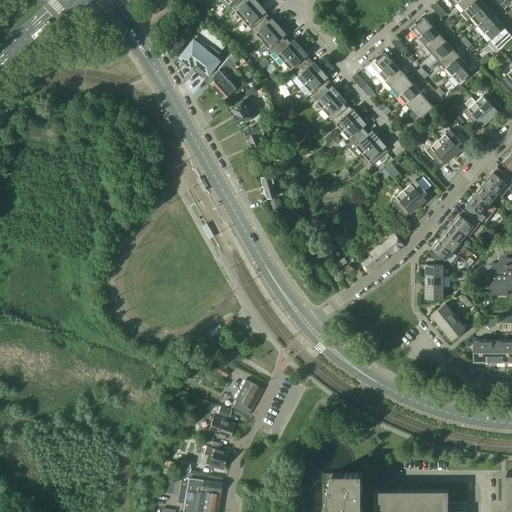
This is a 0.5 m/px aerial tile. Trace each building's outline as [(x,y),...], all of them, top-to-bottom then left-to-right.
[(240,0),(232,7),(242,19),(259,3),(257,1),(255,0),(240,0)] [(460,0),(458,2),(465,10),(475,0),(460,0)] [(468,21),(471,17),(485,5),(480,0),(475,0),(465,10),(461,13),(468,21)] [(511,2),(509,0),(505,0),(500,5),(504,9),(511,2)] [(259,3),(242,19),(252,30),(268,16),(264,12),(263,10),(263,9),(262,7),(261,5),(259,3)] [(445,13),(436,3),(431,7),(441,17),(445,13)] [(485,5),(471,17),(478,25),(493,12),(491,9),(489,10),(485,5)] [(493,12),(478,25),(485,33),(498,21),(494,16),(496,14),(493,12)] [(268,16),(252,30),(262,41),(279,26),(278,24),(277,24),(275,22),(273,21),(271,20),(268,16)] [(425,17),(417,24),(415,22),(409,28),(418,37),(432,25),(425,17)] [(498,21),(485,33),(492,40),(507,27),(504,24),(503,26),(498,21)] [(182,28),(174,40),(169,48),(178,54),(187,41),(182,38),(190,27),(187,23),(183,28),(182,28)] [(432,25),(418,37),(425,45),(440,32),(438,29),(436,30),(432,25)] [(279,26),(262,41),(273,52),(274,51),(288,38),(284,34),(283,32),(282,30),(281,28),(280,27),(279,26)] [(204,27),(201,32),(198,35),(197,35),(179,58),(192,69),(196,72),(199,68),(209,75),(221,60),(217,57),(226,45),(204,27)] [(495,52),(511,36),(511,35),(508,31),(509,29),(507,27),(492,40),(488,44),(495,52)] [(440,32),(425,45),(432,53),(445,41),(441,36),(442,34),(440,32)] [(463,32),(458,37),(461,40),(465,37),(466,36),(463,32)] [(280,66),(284,62),(300,48),(301,47),(300,45),(298,44),(296,43),(295,42),(293,41),(289,37),(288,38),(274,51),(273,52),(270,55),(280,66)] [(406,49),(396,38),(392,42),(401,53),(406,49)] [(445,41),(432,53),(439,60),(454,47),(451,44),(450,46),(445,41)] [(301,47),(300,48),(284,62),(294,73),(310,59),(306,55),(305,53),(304,51),(303,49),(303,48),(301,47)] [(454,47),(439,60),(445,68),(459,56),(454,51),(456,49),(454,47)] [(385,53),(377,59),(376,58),(370,63),(379,73),(392,61),(385,53)] [(486,55),(479,61),(483,65),(489,59),(486,55)] [(459,56),(445,68),(452,76),(467,62),(465,59),(463,61),(459,56)] [(300,88),(304,84),(320,71),(321,69),(320,68),(318,66),(317,66),(315,64),(313,64),(310,59),(294,73),(290,77),(300,88)] [(229,80),(232,78),(233,76),(238,72),(228,61),(221,67),(229,75),(226,77),(219,69),(212,77),(215,80),(211,84),(217,91),(229,80)] [(392,61),(379,73),(385,80),(401,67),(398,64),(397,66),(392,61)] [(467,62),(452,76),(459,83),(473,71),(468,66),(470,65),(467,62)] [(401,67),(385,80),(392,88),(406,76),(401,71),(403,70),(401,67)] [(421,67),(417,71),(421,75),(425,71),(421,67)] [(320,71),(304,84),(314,95),(314,96),(328,83),(328,84),(330,82),(326,78),(325,76),(324,74),(323,72),(323,71),(321,69),(320,71)] [(366,84),(357,74),(357,73),(352,77),(362,88),(366,84)] [(406,76),(392,88),(399,96),(414,82),(412,79),(410,81),(406,76)] [(224,98),(236,88),(229,80),(217,91),(224,98)] [(414,82),(399,96),(406,103),(419,91),(415,86),(417,85),(414,82)] [(328,83),(314,96),(314,95),(312,97),(323,109),(338,95),(340,93),(338,92),(337,91),(335,90),(334,89),(332,88),(328,84),(328,83)] [(366,84),(362,88),(365,92),(370,88),(366,84)] [(247,97),(257,91),(254,86),(244,92),(247,97)] [(439,87),(435,91),(440,97),(445,93),(443,91),(440,88),(439,87)] [(419,91),(406,103),(413,111),(428,97),(425,95),(424,96),(419,91)] [(487,92),(476,102),(491,119),(497,111),(501,107),(487,92)] [(340,93),(338,95),(323,109),(333,120),(348,106),(344,102),(344,101),(343,99),(342,97),(341,95),(340,93)] [(420,119),(433,107),(428,101),(430,100),(428,97),(413,111),(408,114),(416,122),(420,119)] [(491,119),(476,102),(472,97),(465,104),(469,108),(464,112),(478,128),(482,124),(484,123),(486,122),(487,121),(489,120),(491,119)] [(243,101),(231,108),(236,116),(234,118),(238,124),(245,120),(246,122),(253,118),(243,101)] [(348,106),(333,120),(343,131),(359,116),(358,114),(356,113),(355,112),(354,111),(352,110),(348,106)] [(382,110),(382,111),(386,115),(391,111),(387,107),(386,107),(382,110)] [(359,116),(343,131),(353,142),(368,128),(364,124),(363,122),(363,120),(362,119),(361,117),(359,116)] [(262,123),(244,131),(245,132),(244,134),(246,138),(247,138),(251,146),(262,142),(261,140),(266,138),(263,133),(266,132),(262,123)] [(58,129),(28,125),(25,142),(55,146),(58,129)] [(374,134),(373,133),(372,132),(368,128),(353,142),(347,147),(357,158),(363,153),(378,140),(379,138),(378,137),(376,135),(374,134)] [(464,145),(450,130),(438,140),(453,157),(459,149),(464,145)] [(378,140),(363,153),(373,165),(388,151),(384,147),(383,145),(383,143),(381,141),(380,139),(379,138),(378,140)] [(453,157),(438,140),(427,150),(441,166),(445,161),(447,161),(449,160),(451,159),(452,158),(453,157)] [(508,156),(507,156),(504,159),(504,160),(503,161),(511,171),(511,155),(510,154),(508,156)] [(509,185),(511,181),(511,179),(497,167),(493,172),(484,182),(498,193),(506,183),(509,185)] [(390,175),(384,168),(379,173),(385,179),(390,175)] [(277,195),(271,175),(261,178),(262,179),(261,180),(262,185),(264,185),(268,198),(277,195)] [(415,180),(404,190),(419,207),(420,205),(422,204),(423,202),(423,201),(424,199),(429,195),(415,180)] [(484,182),(476,193),(489,204),(498,193),(484,182)] [(419,207),(404,190),(392,200),(406,216),(410,212),(419,207)] [(476,193),(468,203),(464,208),(481,222),(485,217),(481,214),(489,204),(476,193)] [(283,212),(279,198),(271,200),(275,214),(283,212)] [(459,214),(452,222),(466,234),(474,224),(477,226),(480,223),(463,209),(459,214)] [(327,235),(323,221),(318,222),(322,236),(327,235)] [(452,222),(445,231),(459,243),(466,234),(452,222)] [(445,231),(438,239),(453,251),(459,243),(445,231)] [(394,233),(370,252),(373,255),(367,259),(366,257),(362,261),(363,263),(361,264),(368,273),(380,264),(403,245),(394,233)] [(438,239),(431,248),(445,260),(453,251),(438,239)] [(511,260),(507,261),(507,258),(498,258),(498,266),(492,266),(492,263),(491,263),(491,295),(507,295),(507,290),(511,290),(511,260)] [(444,265),(425,265),(425,276),(444,276),(444,265)] [(344,278),(355,271),(351,266),(340,273),(344,278)] [(444,276),(425,276),(425,287),(444,287),(444,276)] [(444,287),(425,287),(425,298),(444,298),(444,287)] [(445,303),(431,314),(438,323),(452,311),(445,303)] [(452,311),(438,323),(445,332),(459,320),(452,311)] [(459,320),(445,332),(452,340),(466,329),(459,320)] [(210,338),(223,331),(219,325),(207,333),(210,338)] [(511,340),(473,340),(473,362),(511,361),(511,340)] [(229,372),(215,365),(215,364),(212,370),(226,378),(229,372)] [(262,388),(245,379),(238,392),(255,401),(262,388)] [(255,401),(238,392),(234,400),(236,401),(232,407),(247,416),(255,401)] [(220,407),(217,414),(228,418),(231,411),(220,407)] [(214,416),(209,429),(204,428),(201,436),(212,440),(215,434),(228,439),(234,424),(214,416)] [(206,446),(204,453),(208,455),(205,462),(211,464),(210,465),(222,469),(227,453),(219,450),(221,444),(212,441),(211,447),(206,446)] [(164,460),(163,466),(178,469),(180,464),(164,460)] [(178,469),(178,470),(189,473),(191,463),(180,461),(180,464),(178,469)] [(176,470),(175,476),(189,478),(202,480),(203,480),(217,482),(221,482),(222,479),(202,475),(176,470)] [(448,511),(449,490),(449,489),(448,489),(375,490),(362,490),(362,473),(354,473),(323,473),(323,511),(448,511)] [(169,475),(167,493),(173,493),(175,476),(169,475)] [(217,511),(218,506),(221,482),(217,482),(203,480),(202,480),(189,478),(175,476),(173,493),(179,494),(177,502),(185,503),(184,511),(187,511),(217,511)]
